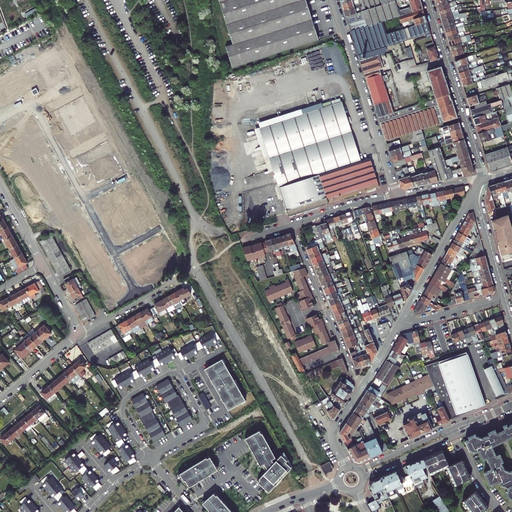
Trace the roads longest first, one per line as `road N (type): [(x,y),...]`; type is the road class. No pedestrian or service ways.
road 1 (unclassified): [(223,228),(199,222),(86,0)]
road 2 (residential): [(334,0),(397,195)]
road 3 (residential): [(426,0),(479,180)]
road 4 (residential): [(364,382),(350,371),(291,225)]
road 5 (residential): [(402,321),(474,193)]
road 6 (residential): [(84,199),(32,103),(0,120)]
road 7 (residential): [(178,375),(166,374),(123,403),(150,458)]
road 8 (residential): [(150,458),(206,425),(178,375)]
